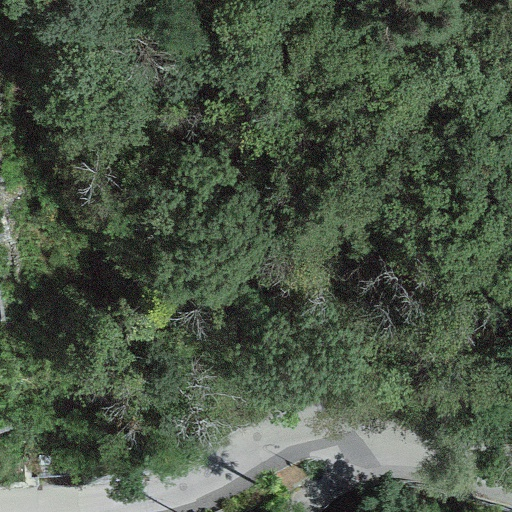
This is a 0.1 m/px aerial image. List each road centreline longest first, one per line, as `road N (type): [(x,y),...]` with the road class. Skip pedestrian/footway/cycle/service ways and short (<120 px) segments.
road 1 (residential): [(3,511),(135,507),(258,438),(325,423),(375,428)]
road 2 (residential): [(375,428),(511,485)]
